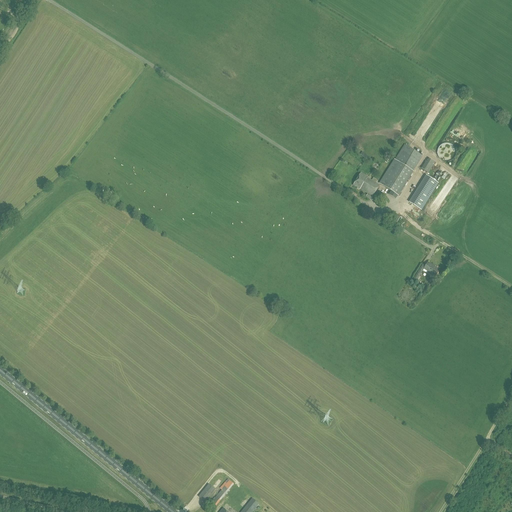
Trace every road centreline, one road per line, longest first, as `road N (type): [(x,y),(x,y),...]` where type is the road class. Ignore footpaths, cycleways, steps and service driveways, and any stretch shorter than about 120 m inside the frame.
road 1 (primary): [(172,511),(0,369)]
road 2 (unclassified): [(511,397),(441,511)]
road 3 (track): [(511,287),(409,219)]
